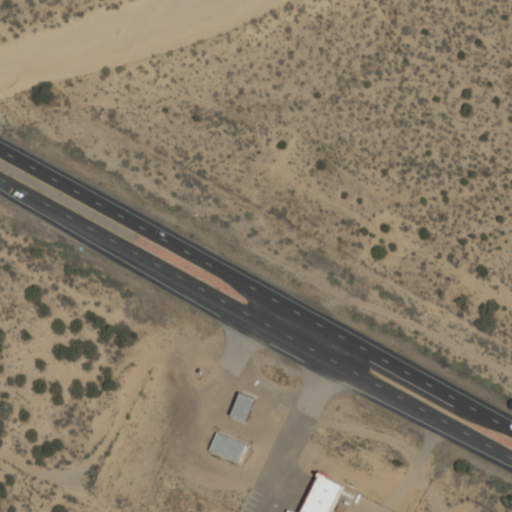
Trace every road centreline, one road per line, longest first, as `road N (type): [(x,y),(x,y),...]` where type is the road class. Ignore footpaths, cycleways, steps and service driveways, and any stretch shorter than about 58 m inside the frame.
road 1 (trunk): [(511,431),(0,150)]
road 2 (trunk): [(0,180),(511,458)]
